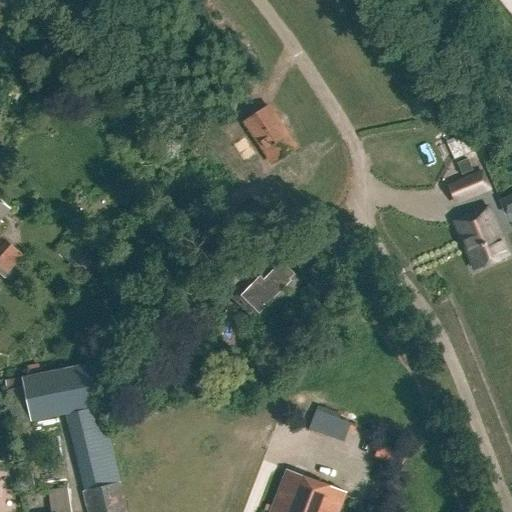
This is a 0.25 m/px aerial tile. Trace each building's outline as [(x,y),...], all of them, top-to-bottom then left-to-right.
[(210,114),(220,130),(244,114),(234,98),(210,114)] [(269,107),(245,123),(271,163),(295,147),(281,126),(286,123),(282,117),(278,120),(269,107)] [(472,131),(447,142),(454,160),(479,149),(472,131)] [(257,155),(246,136),(232,145),(243,163),(257,155)] [(468,159),(457,164),(462,175),(473,171),(468,159)] [(447,184),(455,205),(491,190),(483,170),(447,184)] [(0,200),(0,225),(2,224),(0,222),(10,210),(0,200)] [(488,207),(454,221),(474,269),(508,254),(488,207)] [(12,266),(22,255),(6,241),(0,247),(0,274),(2,277),(12,266)] [(204,287),(222,305),(230,296),(260,325),(301,282),(276,257),(263,269),(260,266),(256,270),(237,252),(204,287)] [(66,415),(85,490),(82,491),(86,511),(127,511),(101,407),(97,408),(89,366),(22,380),(31,422),(66,415)] [(308,428),(328,436),(336,417),(315,410),(308,428)] [(36,439),(40,463),(58,460),(54,436),(36,439)] [(287,470),(283,479),(282,479),(269,511),(338,511),(346,493),(287,470)] [(52,489),(53,508),(73,507),(72,488),(52,489)]
